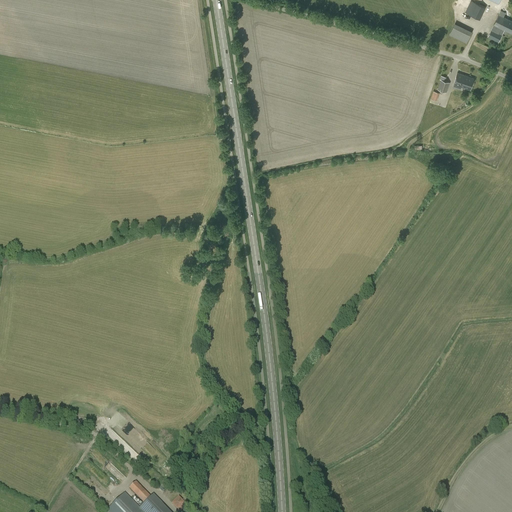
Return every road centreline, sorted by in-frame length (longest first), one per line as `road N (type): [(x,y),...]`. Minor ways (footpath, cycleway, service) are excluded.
road 1 (primary): [(282,511),(269,357),(216,0)]
road 2 (unclassified): [(511,80),(456,56),(250,0)]
